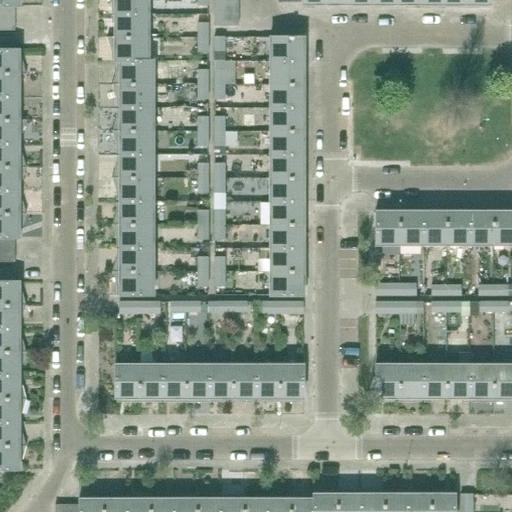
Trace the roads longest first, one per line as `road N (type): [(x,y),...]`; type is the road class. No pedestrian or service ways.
road 1 (residential): [(66,441),(68,0)]
road 2 (residential): [(323,444),(327,183)]
road 3 (residential): [(66,441),(323,444)]
road 4 (residential): [(323,444),(511,447)]
road 5 (residential): [(327,183),(511,182)]
road 6 (residential): [(511,36),(330,35)]
road 7 (residential): [(327,183),(330,35)]
